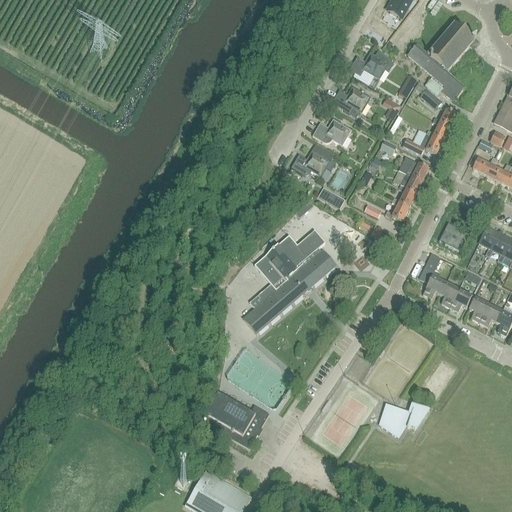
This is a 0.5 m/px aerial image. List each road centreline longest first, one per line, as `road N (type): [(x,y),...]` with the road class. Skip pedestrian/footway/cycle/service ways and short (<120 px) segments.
road 1 (residential): [(264,487),(386,299)]
road 2 (residential): [(276,167),(373,0)]
road 3 (residential): [(447,182),(511,55)]
road 4 (residential): [(511,363),(386,299)]
road 5 (residential): [(386,299),(447,182)]
